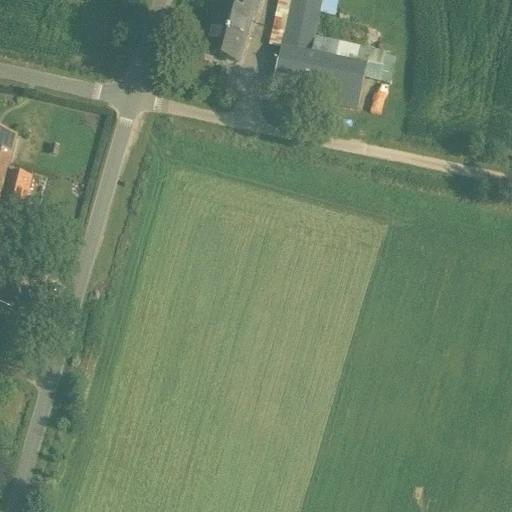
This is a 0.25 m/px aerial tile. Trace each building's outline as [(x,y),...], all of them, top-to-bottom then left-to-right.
[(231,0),(229,10),(216,6),(203,54),(239,64),(252,17),(255,18),(259,0),(231,0)] [(289,0),(288,6),(278,4),(269,47),(281,50),(271,93),(309,102),(306,113),(331,118),(334,108),(357,111),(364,80),(390,86),(396,59),(385,57),(386,53),(371,50),(315,37),(320,15),(335,18),(338,0),(289,0)] [(0,163),(11,166),(18,139),(0,134),(0,163)] [(9,175),(11,166),(0,163),(0,206),(1,207),(3,207),(5,201),(0,199),(0,191),(7,193),(11,176),(9,175)] [(3,207),(1,207),(0,209),(0,223),(20,229),(32,181),(11,176),(7,193),(0,191),(0,199),(5,201),(3,207)] [(0,307),(14,312),(19,290),(20,290),(24,274),(0,267),(0,307)]
